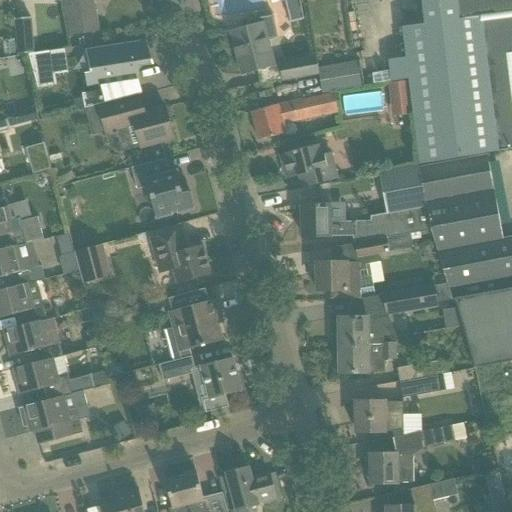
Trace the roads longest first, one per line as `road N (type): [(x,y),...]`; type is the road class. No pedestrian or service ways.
road 1 (residential): [(297,414),(183,0)]
road 2 (residential): [(297,414),(24,488),(0,472)]
